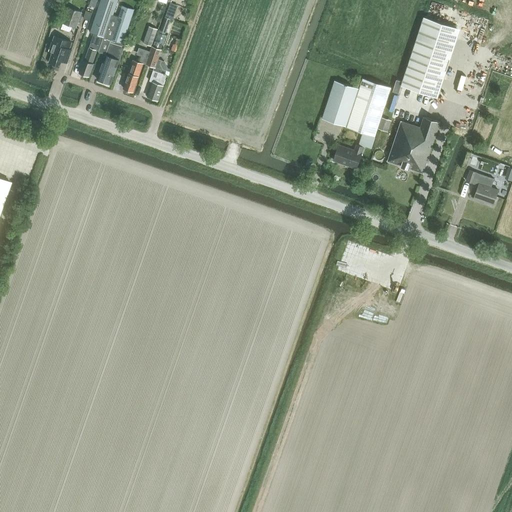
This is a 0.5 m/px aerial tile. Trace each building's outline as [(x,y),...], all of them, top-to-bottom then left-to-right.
[(119,17),(113,15),(118,0),(101,0),(90,32),(103,37),(123,43),(135,9),(123,5),(119,17)] [(62,23),(77,28),(82,12),(68,6),(62,23)] [(160,32),(165,34),(170,18),(173,19),(176,13),(168,10),(166,17),(160,32)] [(401,86),(438,98),(460,30),(424,18),(401,86)] [(143,43),(152,46),(158,29),(149,26),(143,43)] [(51,56),(49,62),(60,66),(62,60),(67,62),(72,49),(70,48),(73,42),(54,35),(49,50),(53,52),(51,56)] [(123,43),(103,37),(98,52),(106,54),(106,55),(105,55),(97,79),(100,80),(101,82),(105,84),(108,83),(111,84),(125,44),(123,43)] [(163,85),(167,75),(165,75),(166,73),(166,71),(163,69),(161,64),(162,60),(158,59),(162,49),(152,46),(146,64),(154,67),(153,70),(149,81),(152,82),(147,96),(158,100),(163,86),(163,85)] [(93,63),(97,50),(89,47),(85,60),(83,59),(79,72),(82,74),(85,75),(88,76),(89,76),(94,63),(93,63)] [(123,88),(133,91),(143,63),(133,60),(123,88)] [(346,127),(375,137),(391,87),(363,78),(359,88),(334,80),(322,118),(347,126),(346,127)] [(387,161),(423,172),(440,122),(424,116),(420,127),(401,120),(387,161)] [(339,145),(334,160),(356,168),(364,147),(358,145),(357,145),(355,150),(339,145)] [(467,180),(473,182),(477,172),(470,170),(467,180)] [(477,172),(473,182),(479,185),(474,197),(493,204),(499,189),(491,186),(494,178),(477,172)] [(0,213),(11,182),(0,178),(0,213)]
